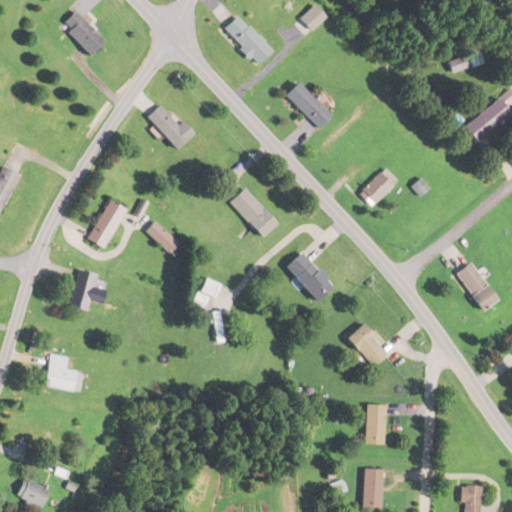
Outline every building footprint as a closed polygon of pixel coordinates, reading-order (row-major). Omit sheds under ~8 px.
[(308,30),(321,17),(311,7),(298,19),(308,30)] [(58,27),(87,56),(101,42),(72,13),(58,27)] [(268,52),(234,17),(220,30),(253,66),(268,52)] [(480,65),(477,53),(446,62),(449,74),(480,65)] [(315,130),(328,117),(294,83),(281,96),(315,130)] [(510,115),(505,109),(511,103),(511,97),(507,91),(460,126),(474,143),(510,115)] [(175,126),(157,106),(144,117),(174,151),(191,135),(180,122),(175,126)] [(0,210),(16,175),(0,168),(0,210)] [(369,206),(394,182),(381,169),(356,193),(369,206)] [(274,223),(241,189),(226,204),(259,238),(274,223)] [(122,210),(106,201),(84,240),(100,249),(122,210)] [(143,232),(166,255),(177,244),(154,221),(143,232)] [(282,268),(314,303),(331,288),(299,253),(282,268)] [(478,313),(494,301),(467,263),(452,274),(478,313)] [(96,306),(100,292),(88,288),(92,276),(75,271),(64,307),(83,313),(86,302),(96,306)] [(210,299),(218,287),(205,278),(189,302),(199,309),(207,297),(210,299)] [(385,356),(357,327),(343,341),(371,370),(385,356)] [(64,359),(47,355),(40,387),(76,394),(79,375),(62,372),(64,359)] [(361,446),(382,446),(382,407),(361,407),(361,446)] [(359,511),(378,511),(378,471),(359,471),(359,511)] [(15,505),(40,508),(43,486),(18,483),(15,505)] [(461,505),(460,511),(475,511),(478,490),(458,487),(456,505),(461,505)]
